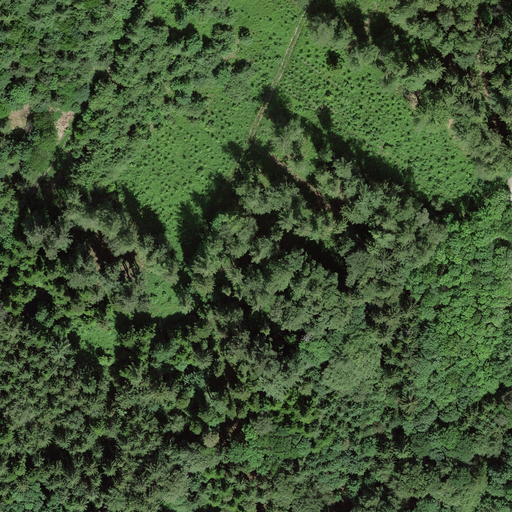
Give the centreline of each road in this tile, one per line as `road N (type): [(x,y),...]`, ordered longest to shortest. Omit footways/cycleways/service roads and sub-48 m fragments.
road 1 (track): [(0,242),(141,0)]
road 2 (track): [(511,173),(482,0)]
